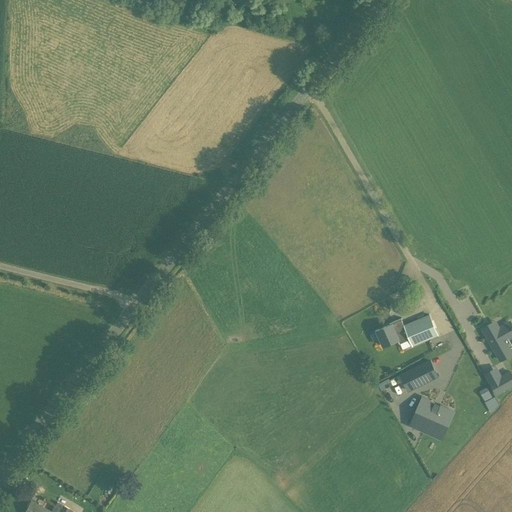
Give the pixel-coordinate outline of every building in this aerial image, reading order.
[(392,302),(390,303),(394,311),(396,310),(405,306),(401,298),(392,302)] [(400,343),(409,340),(403,325),(404,325),(402,321),(402,320),(401,318),(390,323),(391,324),(375,331),(378,339),(381,339),(385,345),(398,339),(400,343)] [(480,331),(472,335),(486,369),(495,365),(493,359),(496,358),(493,351),(501,348),(497,336),(484,341),(480,331)] [(408,390),(415,386),(412,379),(419,376),(422,383),(437,376),(430,360),(400,375),(408,390)] [(490,389),(486,377),(461,386),(465,399),(490,389)] [(377,384),(381,390),(391,384),(387,378),(377,384)] [(441,440),(454,411),(437,404),(433,411),(425,407),(419,421),(413,419),(409,426),(441,440)] [(51,511),(50,511),(31,501),(24,511),(71,511),(72,511),(57,502),(51,511)]
